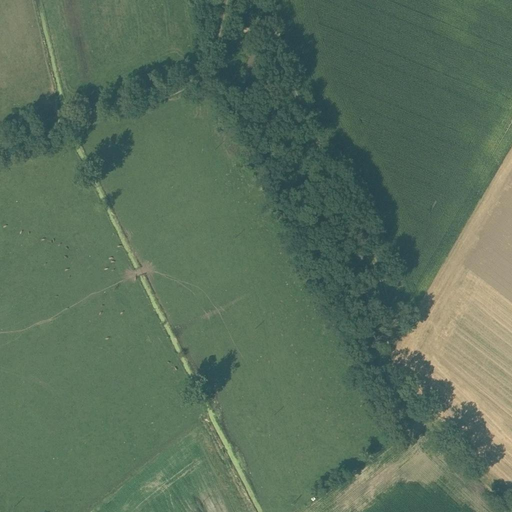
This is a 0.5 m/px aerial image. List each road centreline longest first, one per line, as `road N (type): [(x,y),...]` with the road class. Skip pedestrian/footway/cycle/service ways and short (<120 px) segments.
road 1 (track): [(272,0),(301,99),(414,295)]
road 2 (track): [(0,150),(176,91),(201,63),(225,0)]
